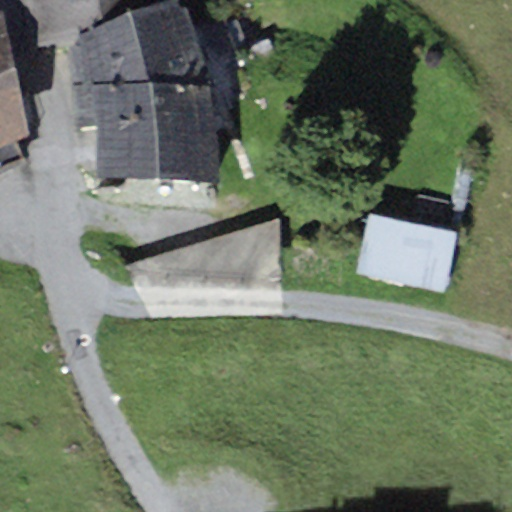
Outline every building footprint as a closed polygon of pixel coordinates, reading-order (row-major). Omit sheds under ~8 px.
[(21,0),(23,21),(33,20),(35,29),(41,63),(81,50),(179,16),(175,0),(21,0)] [(179,16),(81,50),(93,107),(96,193),(215,195),(211,102),(179,16)] [(0,29),(0,155),(24,145),(18,110),(3,28),(0,29)] [(452,241),(370,223),(357,277),(440,295),(452,241)] [(277,227),(129,269),(137,286),(282,290),(277,227)]
